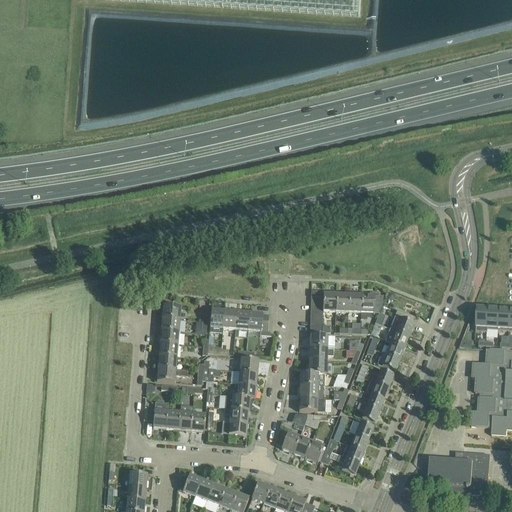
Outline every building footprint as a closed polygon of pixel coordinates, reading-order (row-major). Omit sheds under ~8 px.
[(119,0),(359,17),(360,0),(119,0)] [(311,298),(323,299),(323,305),(322,311),(322,313),(323,313),(335,314),(336,296),(335,296),(335,293),(311,292),(311,298)] [(373,314),(379,314),(383,303),(383,297),(383,298),(374,298),(374,297),(373,297),(373,294),(367,294),(366,297),(361,296),(360,315),(373,315),(373,314)] [(348,296),(336,296),(335,314),(348,314),(348,296)] [(360,315),(361,296),(348,296),(348,314),(360,315)] [(163,307),(162,319),(180,321),(181,309),(163,307)] [(477,309),(475,333),(487,334),(487,331),(488,310),(477,309)] [(488,310),(487,331),(498,332),(499,311),(488,310)] [(222,330),(224,312),(211,311),(210,329),(222,330)] [(390,330),(409,338),(416,319),(397,311),(390,330)] [(499,311),(498,332),(508,333),(510,312),(499,311)] [(222,330),(235,331),(237,313),(224,312),(222,330)] [(247,332),(249,314),(237,313),(235,331),(247,332)] [(262,316),(249,314),(247,332),(261,334),(260,337),(271,338),(271,336),(268,331),(268,317),(262,317),(262,316)] [(385,317),(379,314),(375,324),(381,327),(385,317)] [(161,332),(179,334),(180,321),(162,319),(161,332)] [(379,332),(381,327),(375,324),(373,330),(379,332)] [(409,338),(390,330),(385,342),(391,344),(404,349),(409,338)] [(178,346),(179,334),(161,332),(160,345),(178,346)] [(333,351),(334,351),(335,338),(309,337),(309,350),(327,350),(327,351),(333,351)] [(372,340),(369,349),(375,351),(378,342),(372,340)] [(356,351),(360,353),(363,346),(359,344),(352,344),(352,351),(356,351)] [(391,344),(386,356),(400,361),(404,349),(391,344)] [(160,345),(159,357),(177,359),(178,346),(160,345)] [(208,346),(208,349),(207,354),(212,355),(220,356),(220,351),(215,350),(215,348),(213,347),(208,346)] [(375,351),(369,349),(366,355),(372,357),(375,351)] [(333,358),(333,351),(327,351),(327,350),(309,350),(309,363),(327,363),(327,358),(333,358)] [(360,353),(356,351),(351,364),(356,366),(360,353)] [(511,362),(511,363),(511,358),(511,352),(507,352),(491,352),(487,351),(486,366),(472,365),(473,365),(472,380),(476,380),(475,395),(485,395),(485,399),(478,399),(479,399),(478,413),(471,413),(471,414),(472,414),(471,428),(491,430),(491,437),(492,437),(492,435),(506,436),(507,431),(511,430),(511,362)] [(400,361),(386,356),(382,354),(378,366),(382,368),(395,373),(400,361)] [(176,372),(176,371),(177,359),(159,357),(158,370),(176,372)] [(239,373),(257,375),(258,362),(248,361),(240,360),(239,373)] [(324,376),(326,376),(327,363),(309,363),(308,375),(324,376)] [(358,377),(364,379),(368,368),(362,366),(358,377)] [(187,372),(176,371),(176,372),(158,370),(157,383),(175,385),(175,377),(186,378),(187,372)] [(203,370),(203,374),(202,382),(206,383),(213,384),(213,378),(219,378),(220,372),(208,371),(203,370)] [(374,373),(370,382),(389,389),(393,377),(380,372),(379,375),(374,373)] [(256,388),(257,375),(239,373),(238,386),(256,388)] [(300,388),(318,388),(324,388),(324,376),(308,375),(300,375),(300,388)] [(348,386),(351,378),(346,376),(343,384),(341,388),(346,390),(348,386)] [(364,379),(358,377),(355,383),(361,385),(364,379)] [(370,382),(366,394),(384,401),(389,389),(370,382)] [(237,399),(249,400),(255,400),(256,388),(238,386),(237,398),(237,399)] [(317,401),(318,388),(300,388),(299,400),(317,401)] [(379,413),(384,401),(366,394),(364,400),(369,402),(366,408),(379,413)] [(224,409),(224,411),(248,413),(249,400),(237,399),(237,398),(232,397),(232,398),(219,397),(218,409),(224,409)] [(299,400),(299,413),(317,414),(324,414),(325,401),(317,401),(299,400)] [(352,409),(354,403),(348,401),(346,406),(352,409)] [(153,430),(165,431),(168,405),(155,404),(155,409),(148,409),(147,423),(153,423),(153,430)] [(168,405),(165,431),(178,432),(180,414),(167,413),(168,405)] [(375,425),(379,413),(366,408),(359,405),(357,411),(364,413),(361,420),(375,425)] [(224,411),(223,423),(229,423),(247,425),(248,413),(224,411)] [(192,415),(180,414),(178,432),(191,433),(192,415)] [(192,415),(191,433),(204,434),(205,416),(192,415)] [(307,416),(299,416),(295,416),(292,423),(304,428),(307,421),(307,416)] [(342,418),(337,429),(343,431),(348,420),(342,418)] [(229,423),(228,436),(246,437),(247,425),(229,423)] [(360,424),(355,436),(368,441),(373,429),(360,424)] [(343,431),(337,429),(335,435),(341,437),(343,431)] [(293,455),(300,439),(288,434),(281,451),(293,455)] [(350,448),(364,453),(368,441),(355,436),(350,448)] [(305,460),(312,443),(300,439),(293,455),(305,460)] [(325,452),(331,454),(336,443),(330,440),(326,449),(325,452)] [(305,460),(317,465),(324,448),(312,443),(305,460)] [(364,453),(350,448),(346,447),(342,459),(359,465),(364,453)] [(325,452),(320,464),(327,466),(331,454),(325,452)] [(485,465),(485,456),(456,454),(455,462),(429,460),(428,485),(449,487),(448,495),(487,498),(488,474),(483,474),(483,465),(485,465)] [(355,477),(359,465),(342,459),(338,457),(337,462),(344,465),(341,472),(355,477)] [(129,475),(128,488),(146,490),(147,476),(129,475)] [(179,492),(195,498),(201,481),(189,476),(188,481),(181,479),(180,480),(179,492)] [(206,502),(213,486),(201,481),(195,498),(206,502)] [(251,501),(263,505),(270,488),(258,484),(254,493),(251,501)] [(218,507),(224,490),(213,486),(206,502),(218,507)] [(145,502),(146,490),(128,488),(127,501),(145,502)] [(275,510),(281,493),(270,488),(263,505),(275,510)] [(230,511),(236,494),(224,490),(218,507),(230,511)] [(287,511),(293,497),(281,493),(275,510),(280,511),(287,511)] [(236,494),(230,511),(231,511),(243,511),(249,499),(236,494)] [(302,511),(305,504),(305,502),(293,497),(287,511),(302,511)] [(127,501),(125,511),(144,511),(145,502),(127,501)]
